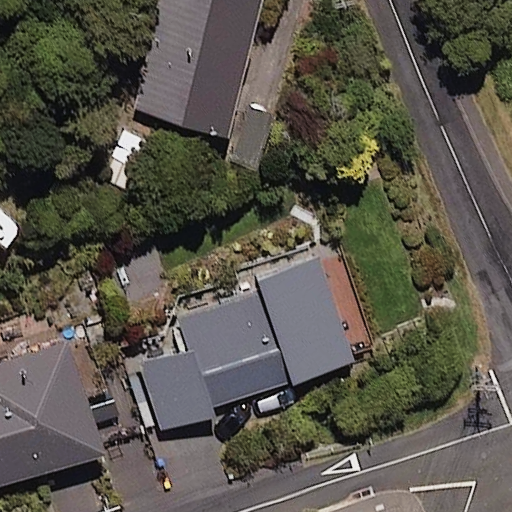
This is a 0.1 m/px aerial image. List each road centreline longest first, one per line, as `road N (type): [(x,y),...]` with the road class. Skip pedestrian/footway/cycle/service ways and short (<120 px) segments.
road 1 (residential): [(511,284),(391,0)]
road 2 (residential): [(241,511),(468,436)]
